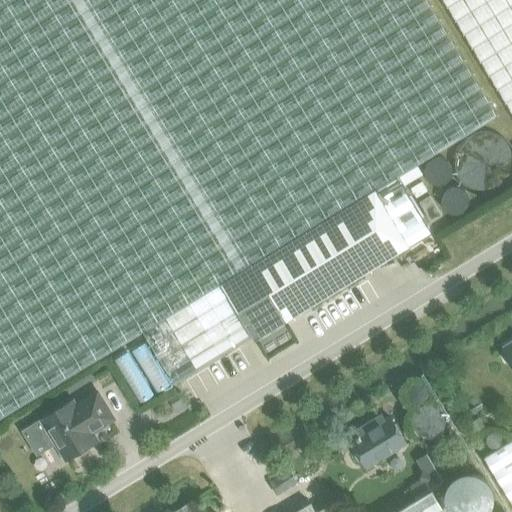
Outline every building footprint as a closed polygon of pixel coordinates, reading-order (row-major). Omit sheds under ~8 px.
[(0,0),(0,419),(143,332),(376,191),(398,177),(498,116),(427,0),(0,0)] [(511,0),(443,0),(511,112),(511,0)] [(464,148),(460,156),(459,166),(460,175),(465,183),(472,190),(480,194),(490,195),(501,193),(509,187),(511,183),(511,146),(507,141),(498,136),(488,135),(479,137),(471,141),(464,148)] [(438,188),(442,187),(446,185),(449,182),(451,178),(451,173),(450,169),(448,166),(444,163),(440,161),(436,161),(431,163),(428,166),(426,169),(425,174),(425,178),(427,182),(430,185),(434,187),(438,188)] [(431,232),(398,177),(376,191),(143,332),(174,383),(253,336),(255,339),(431,232)] [(412,190),(413,192),(414,192),(416,193),(418,192),(419,191),(420,190),(421,188),(421,187),(420,185),(419,184),(418,183),(416,182),(415,182),(413,183),(412,184),(411,186),(411,187),(411,189),(412,190)] [(450,214),(454,215),(458,215),(462,213),(465,211),(467,207),(468,203),(468,198),(466,194),(463,191),(459,189),(454,189),(450,190),(446,192),(443,196),(442,200),(442,204),(443,208),(446,212),(450,214)] [(432,223),(442,216),(430,196),(420,202),(432,223)] [(140,391),(145,389),(149,386),(151,382),(152,377),(152,372),(149,367),(146,364),(141,362),(136,362),(131,363),(127,365),(125,369),(123,373),(123,378),(124,383),(127,387),(130,389),(135,391),(140,391)] [(43,418),(22,431),(37,456),(59,443),(59,444),(58,448),(62,454),(66,455),(68,459),(95,442),(89,432),(111,418),(97,395),(75,408),(71,402),(44,419),(43,418)] [(367,467),(406,443),(390,417),(377,425),(373,420),(353,433),(356,437),(351,441),(355,447),(352,452),(358,461),(363,461),(367,467)] [(511,440),(485,457),(511,502),(511,440)] [(271,484),(279,496),(298,483),(290,471),(271,484)] [(443,511),(431,490),(394,511),(443,511)] [(336,511),(330,501),(315,510),(309,501),(290,511),(336,511)]
